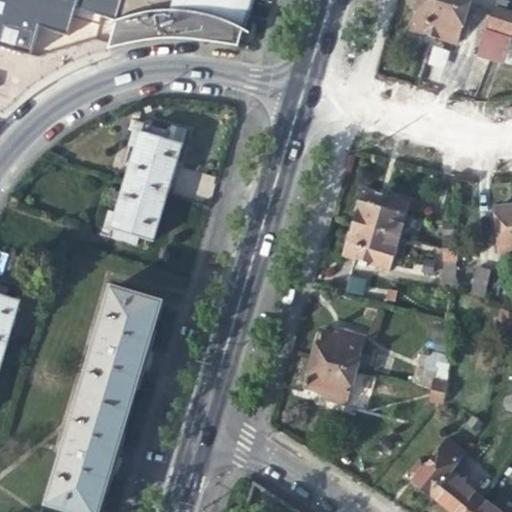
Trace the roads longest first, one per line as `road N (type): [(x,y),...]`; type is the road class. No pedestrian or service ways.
road 1 (primary): [(301,96),(195,437)]
road 2 (residential): [(301,96),(242,77),(107,71),(50,103),(0,164)]
road 3 (residential): [(511,130),(439,129),(301,96)]
road 4 (residential): [(346,511),(238,442),(195,437)]
